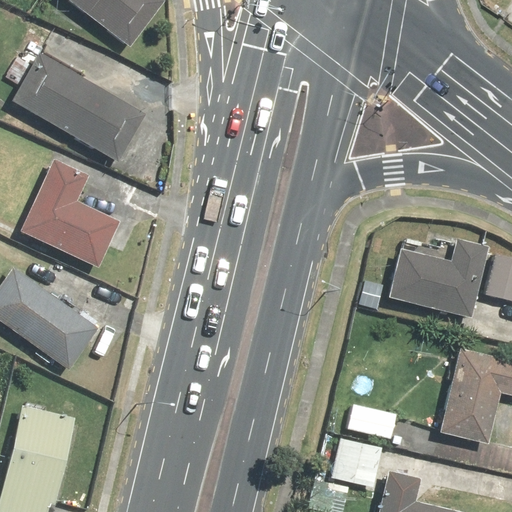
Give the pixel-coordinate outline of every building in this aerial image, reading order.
[(62,0),(127,49),(163,3),(158,0),(62,0)] [(37,53),(9,101),(116,163),(144,115),(37,53)] [(50,161),(17,232),(96,268),(118,221),(75,202),(86,178),(50,161)] [(398,249),(386,299),(468,318),(485,247),(454,240),(449,261),(398,249)] [(511,256),(494,253),(484,297),(511,302),(511,256)] [(10,269),(0,283),(0,323),(67,372),(97,331),(10,269)] [(511,362),(457,350),(438,434),(486,445),(497,395),(511,398),(511,362)] [(394,414),(350,404),(344,428),(388,439),(394,414)] [(18,407),(0,485),(0,511),(45,511),(47,506),(52,507),(72,419),(18,407)] [(378,451),(333,439),(323,475),(368,487),(378,451)] [(511,446),(502,444),(497,470),(511,472),(511,446)] [(385,472),(375,511),(458,511),(412,501),(418,479),(385,472)] [(339,511),(344,487),(304,479),(298,509),(313,511),(339,511)]
